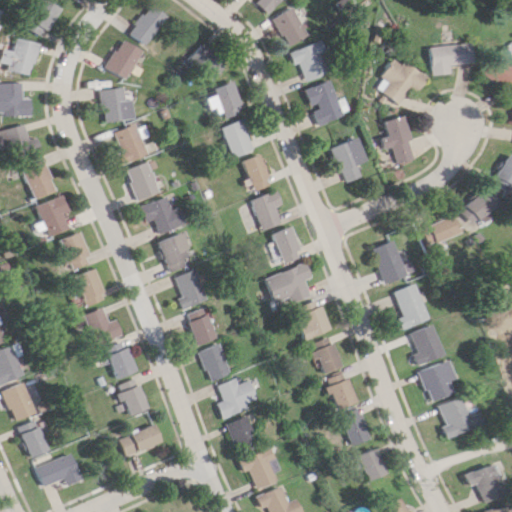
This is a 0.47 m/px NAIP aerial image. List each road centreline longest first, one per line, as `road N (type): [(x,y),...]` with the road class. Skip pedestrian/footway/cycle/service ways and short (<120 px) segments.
road 1 (residential): [(447,511),(248,34),(194,0)]
road 2 (residential): [(227,511),(63,129),(58,85),(66,52),(100,0)]
road 3 (residential): [(328,226),(433,184),(453,124)]
road 4 (residential): [(208,458),(75,511)]
